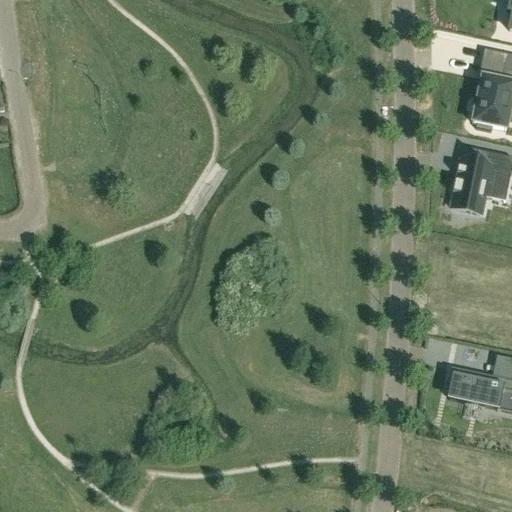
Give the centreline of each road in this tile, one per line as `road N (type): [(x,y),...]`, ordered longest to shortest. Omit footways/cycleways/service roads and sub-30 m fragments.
road 1 (unclassified): [(382,511),(398,324),(402,0)]
road 2 (residential): [(0,229),(22,226),(35,205),(1,0)]
